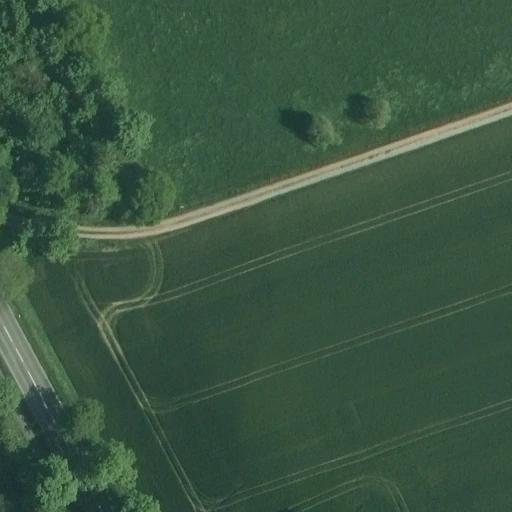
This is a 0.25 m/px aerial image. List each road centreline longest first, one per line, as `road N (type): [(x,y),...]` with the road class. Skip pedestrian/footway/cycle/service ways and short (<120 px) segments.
road 1 (track): [(0,217),(56,231),(161,227),(511,110)]
road 2 (secondary): [(105,511),(0,316)]
